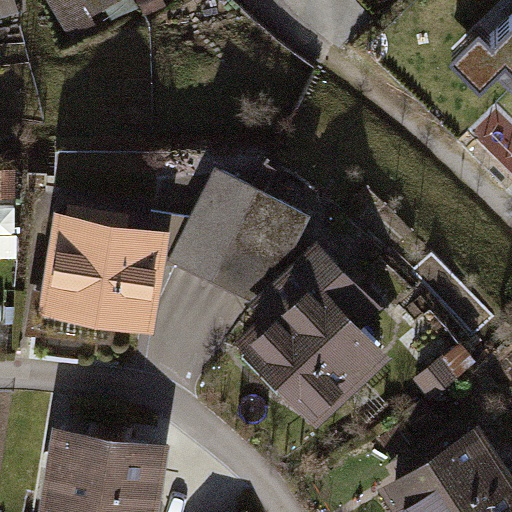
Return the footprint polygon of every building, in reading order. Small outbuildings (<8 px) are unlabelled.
[(34,0),(57,41),(134,0),(34,0)] [(511,16),(490,39),(471,20),(443,49),(475,81),(502,55),(511,64),(511,16)] [(158,224),(39,209),(26,314),(145,328),(158,224)] [(249,315),(222,342),(305,425),(376,354),(350,328),(373,305),(300,233),(234,300),(249,315)] [(144,511),(158,441),(43,425),(28,511),(144,511)] [(511,504),(461,425),(366,485),(383,511),(504,511),(511,507),(511,504)]
